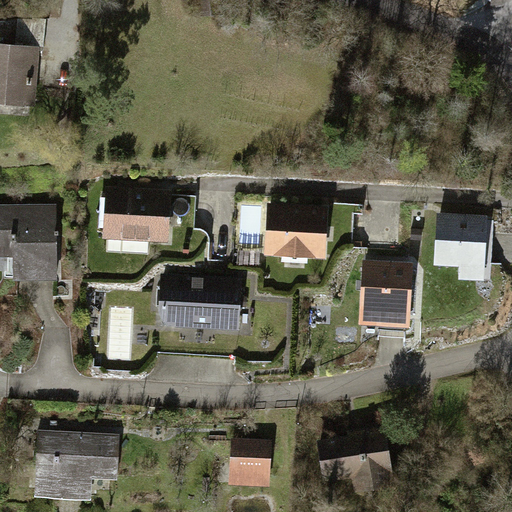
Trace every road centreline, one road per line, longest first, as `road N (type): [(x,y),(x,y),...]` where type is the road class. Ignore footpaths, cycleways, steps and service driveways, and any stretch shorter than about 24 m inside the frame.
road 1 (residential): [(511,345),(294,394),(17,388)]
road 2 (residential): [(511,66),(483,36),(388,0)]
